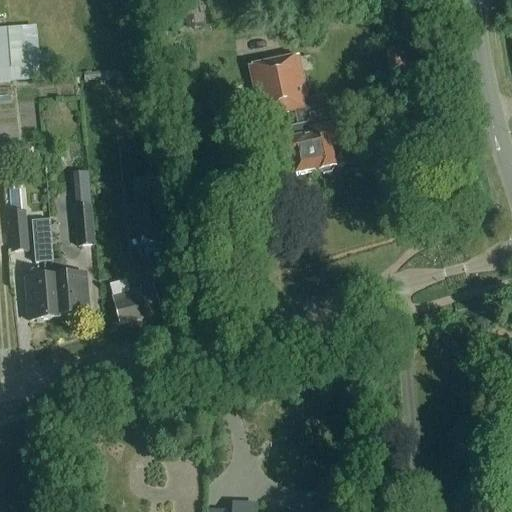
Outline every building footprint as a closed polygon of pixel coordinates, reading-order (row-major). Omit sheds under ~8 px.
[(40,54),(39,31),(0,33),(0,73),(41,71),(41,68),(40,54)] [(50,53),(40,54),(41,68),(51,67),(50,53)] [(288,167),(291,167),(294,180),(346,169),(343,151),(338,152),(334,132),(332,133),(329,117),(326,118),(323,102),(307,105),(298,61),(248,71),(258,124),(294,117),(297,132),(287,134),(289,146),(284,147),(284,148),(288,167)] [(84,75),(84,83),(119,81),(118,72),(84,75)] [(16,146),(0,147),(0,150),(1,160),(17,159),(16,146)] [(72,181),(74,209),(90,208),(88,180),(72,181)] [(143,238),(159,236),(155,205),(138,208),(143,238)] [(77,249),(93,248),(90,209),(74,210),(77,249)] [(12,255),(28,254),(24,214),(9,215),(12,255)] [(59,319),(54,263),(50,223),(31,224),(35,266),(44,266),(45,280),(25,282),(29,323),(59,321),(59,319)] [(64,263),(54,263),(59,319),(88,316),(85,277),(65,278),(64,263)] [(119,327),(160,315),(152,287),(141,290),(141,291),(112,299),(119,327)]
